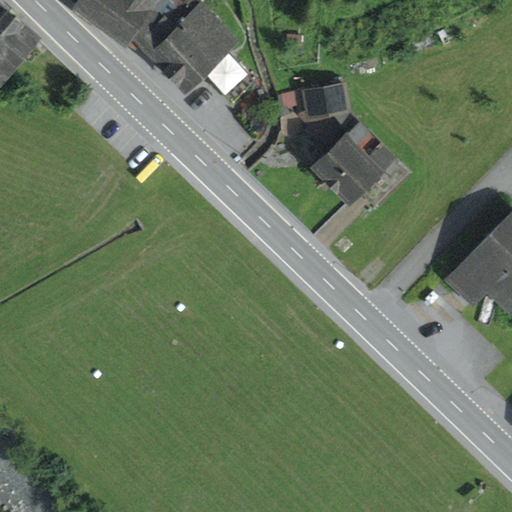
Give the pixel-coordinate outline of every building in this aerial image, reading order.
[(78,0),(76,4),(125,41),(133,32),(141,40),(185,87),(204,69),(227,48),(235,40),(196,0),(169,0),(166,3),(182,20),(162,38),(153,29),(162,20),(151,8),(156,0),(78,0)] [(0,73),(34,34),(0,4),(0,73)] [(133,47),(141,40),(133,32),(125,41),(133,47)] [(204,69),(215,80),(238,59),(227,48),(204,69)] [(234,100),(256,79),(238,59),(215,80),(234,100)] [(298,92),(300,108),(336,144),(359,121),(347,106),(342,81),(305,88),(305,90),(298,92)] [(374,203),(407,170),(359,121),(336,144),(315,164),(350,199),(360,189),(374,203)] [(340,209),(355,226),(367,216),(351,199),(340,209)] [(511,210),(447,278),(472,303),(487,288),(494,280),(511,296),(511,210)] [(509,310),(511,306),(511,296),(494,280),(487,288),(509,310)] [(431,307),(423,299),(413,309),(421,317),(431,307)]
